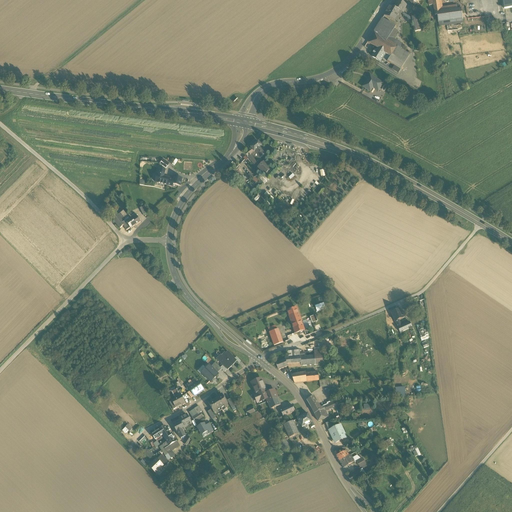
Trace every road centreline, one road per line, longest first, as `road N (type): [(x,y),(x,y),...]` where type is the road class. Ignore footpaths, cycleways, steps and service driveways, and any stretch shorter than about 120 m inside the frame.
road 1 (unclassified): [(257,359),(416,294),(481,224)]
road 2 (tertiary): [(481,224),(337,150),(249,124)]
road 3 (tertiary): [(238,121),(0,89)]
road 4 (tertiary): [(257,359),(299,396),(366,511)]
road 5 (track): [(141,0),(0,115)]
road 6 (unclassified): [(125,240),(0,370)]
road 7 (unclassified): [(0,124),(125,240)]
road 8 (residential): [(387,0),(344,63),(324,76),(260,91)]
road 9 (residential): [(257,359),(129,449)]
